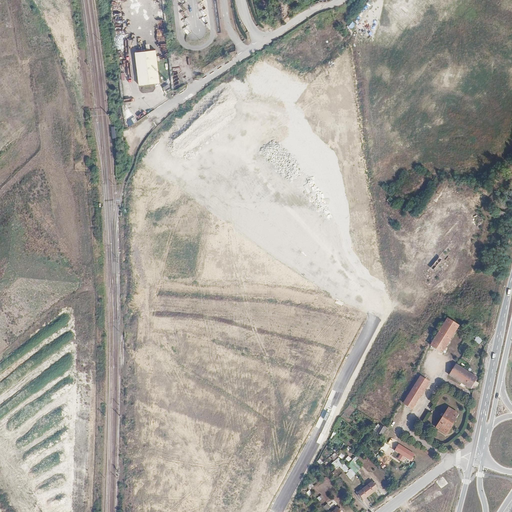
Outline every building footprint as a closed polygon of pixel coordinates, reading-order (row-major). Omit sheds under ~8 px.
[(140,86),(161,83),(157,50),(136,52),(140,86)] [(98,169),(97,162),(82,167),(84,173),(98,169)] [(398,243),(394,240),(390,245),(394,248),(398,243)] [(347,298),(352,302),(355,300),(354,298),(363,287),(364,288),(368,283),(363,278),(347,298)] [(444,319),(429,344),(440,351),(455,326),(444,319)] [(475,341),(480,345),(483,340),(478,336),(475,341)] [(472,377),(454,364),(448,373),(467,385),(472,377)] [(422,385),(414,379),(396,407),(404,413),(422,385)] [(349,405),(344,413),(348,415),(353,407),(349,405)] [(429,419),(427,422),(441,431),(451,416),(449,415),(451,412),(443,406),(432,421),(429,419)] [(382,422),(377,418),(373,425),(378,429),(382,422)] [(383,435),(387,428),(381,424),(377,432),(383,435)] [(408,450),(393,440),(392,442),(391,442),(388,446),(405,457),(407,453),(406,452),(408,450)] [(356,463),(359,459),(355,456),(348,466),(357,473),(362,467),(356,463)] [(340,467),(345,473),(349,469),(340,457),(332,464),(336,470),(340,467)] [(351,469),(346,474),(351,479),(356,474),(351,469)] [(437,482),(441,488),(448,484),(444,478),(437,482)] [(364,503),(378,492),(372,485),(359,496),(364,503)] [(328,511),(336,503),(333,499),(325,507),(328,511)]
